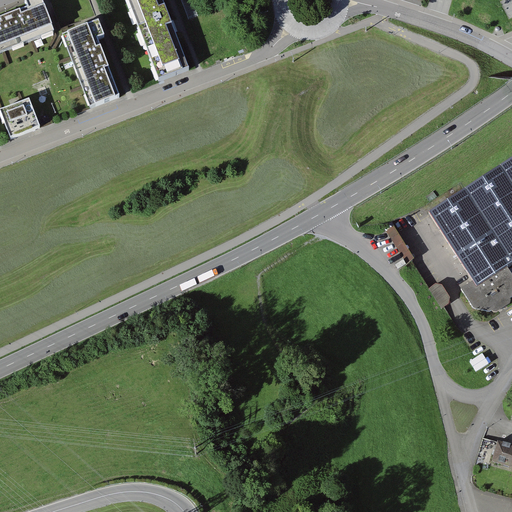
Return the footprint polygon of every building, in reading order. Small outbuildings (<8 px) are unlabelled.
[(28,0),(24,2),(27,9),(0,19),(0,54),(54,33),(41,0),(28,0)] [(162,0),(127,0),(159,82),(189,71),(162,0)] [(181,0),(188,18),(198,14),(192,0),(181,0)] [(120,98),(97,41),(105,38),(99,23),(62,37),(90,108),(90,109),(120,98)] [(0,111),(11,140),(40,128),(40,127),(30,100),(0,111)] [(511,163),(431,212),(473,282),(462,289),(475,308),(497,312),(511,304),(511,297),(511,274),(507,266),(511,263),(511,163)] [(439,282),(430,289),(442,306),(452,299),(439,282)] [(478,462),(511,471),(511,445),(485,438),(478,462)]
